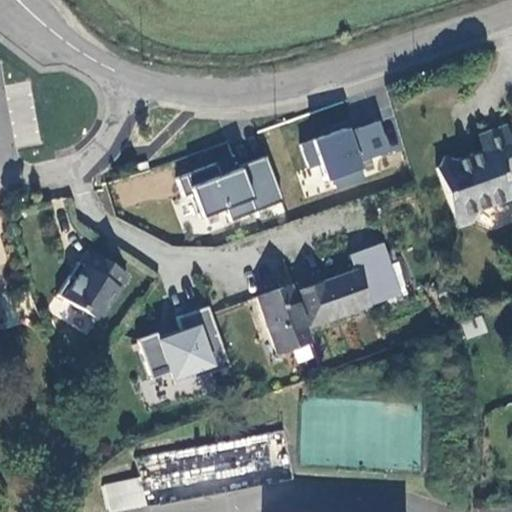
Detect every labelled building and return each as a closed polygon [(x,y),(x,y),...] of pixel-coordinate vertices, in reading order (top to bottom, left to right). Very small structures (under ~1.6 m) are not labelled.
[(343,129),(299,144),(307,168),(317,164),(323,181),(331,178),(334,188),(361,178),(355,162),(386,151),(376,122),(345,133),(343,129)] [(511,171),(511,151),(503,128),(477,137),(482,152),(454,162),(442,157),(437,168),(435,169),(456,228),(470,223),(473,211),(510,198),(501,176),(511,171)] [(232,158),(175,179),(182,196),(190,193),(199,217),(224,207),(229,221),(280,202),(263,157),(236,168),(232,158)] [(397,295),(379,245),(348,256),(354,271),(291,293),(288,286),(255,298),(274,355),(309,342),(304,330),(366,308),(366,307),(397,295)] [(96,321),(126,275),(92,253),(83,266),(82,266),(73,279),(68,276),(56,295),(96,321)] [(73,279),(82,266),(77,263),(68,276),(73,279)] [(192,379),(227,366),(205,307),(175,318),(180,332),(157,341),(155,333),(135,340),(149,379),(168,373),(170,378),(190,371),(192,379)] [(461,324),(466,338),(487,331),(482,316),(461,324)] [(272,436),(141,456),(146,488),(277,468),(272,436)] [(80,442),(60,449),(71,478),(90,470),(80,442)] [(102,483),(105,511),(144,506),(141,478),(102,483)]
